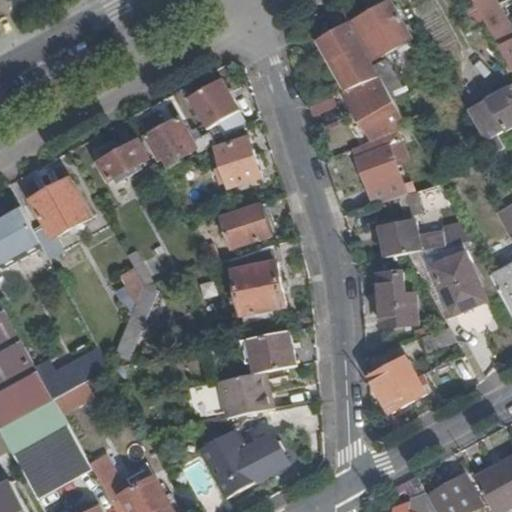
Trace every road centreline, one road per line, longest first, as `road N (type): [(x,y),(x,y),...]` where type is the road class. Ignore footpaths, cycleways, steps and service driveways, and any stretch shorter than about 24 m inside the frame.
road 1 (residential): [(351,484),(331,250),(253,24)]
road 2 (residential): [(0,162),(253,24)]
road 3 (residential): [(351,484),(511,395)]
road 4 (residential): [(128,0),(0,71)]
